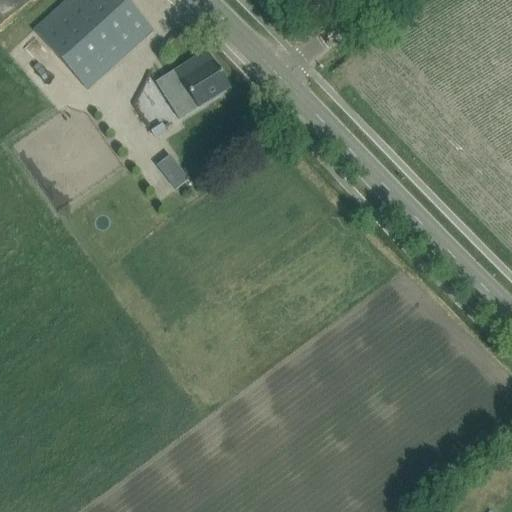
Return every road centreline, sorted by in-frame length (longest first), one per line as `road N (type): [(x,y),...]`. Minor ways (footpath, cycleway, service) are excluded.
road 1 (secondary): [(511,315),(278,76)]
road 2 (unclassified): [(278,76),(382,0)]
